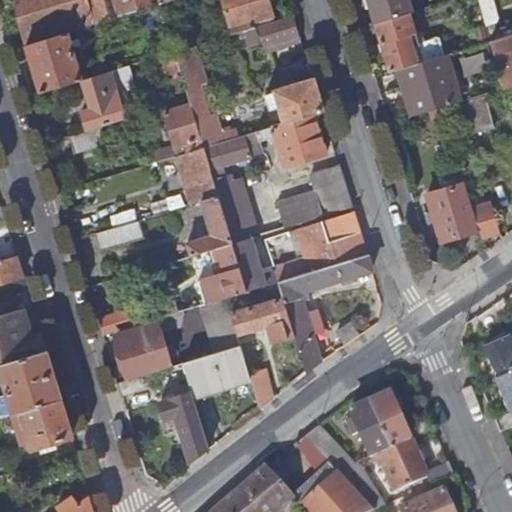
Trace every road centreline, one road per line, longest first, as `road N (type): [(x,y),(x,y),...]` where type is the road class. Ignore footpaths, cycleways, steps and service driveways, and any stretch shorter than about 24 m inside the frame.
road 1 (residential): [(0,97),(131,511)]
road 2 (residential): [(422,325),(321,0)]
road 3 (residential): [(169,511),(422,325)]
road 4 (residential): [(503,511),(422,325)]
